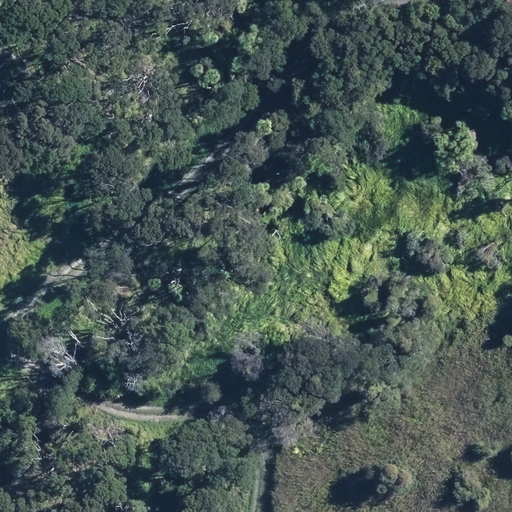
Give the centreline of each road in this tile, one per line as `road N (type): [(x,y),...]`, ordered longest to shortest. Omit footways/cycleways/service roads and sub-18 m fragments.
road 1 (track): [(373,0),(340,12),(181,185),(111,241),(45,270)]
road 2 (track): [(19,363),(108,407),(138,415),(208,412),(245,426),(264,463),(256,511)]
